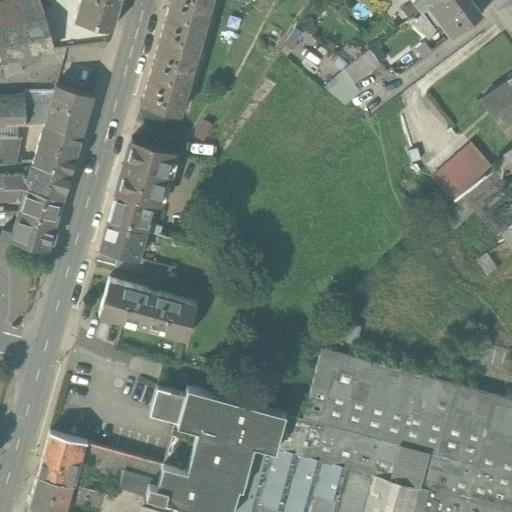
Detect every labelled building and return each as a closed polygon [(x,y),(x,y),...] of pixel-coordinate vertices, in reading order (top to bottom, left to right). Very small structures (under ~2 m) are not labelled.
[(19,0),(0,5),(0,26),(45,14),(41,0),(19,0)] [(79,0),(74,19),(112,29),(112,28),(111,28),(118,0),(79,0)] [(211,0),(169,0),(158,42),(197,53),(211,0)] [(421,10),(430,4),(427,0),(417,0),(403,11),(403,12),(393,19),(398,27),(409,20),(421,10)] [(481,15),(469,0),(435,0),(430,4),(421,10),(435,29),(442,24),(452,37),(481,15)] [(45,14),(0,26),(0,57),(1,62),(55,48),(45,14)] [(179,115),(197,53),(158,42),(141,104),(179,115)] [(326,106),(297,68),(262,109),(275,124),(281,118),(291,131),(326,106)] [(4,75),(6,80),(23,75),(22,70),(4,75)] [(511,75),(508,78),(509,80),(482,98),(501,127),(511,119),(511,75)] [(26,123),(44,123),(81,133),(92,94),(55,83),(53,92),(50,104),(25,105),(26,123)] [(25,105),(50,104),(53,92),(25,93),(25,102),(25,105)] [(25,102),(0,103),(0,124),(17,124),(26,123),(25,105),(25,102)] [(370,122),(363,113),(342,128),(349,138),(370,122)] [(44,123),(33,161),(70,172),(76,173),(87,135),(81,133),(44,123)] [(17,124),(0,124),(0,136),(17,138),(17,124)] [(17,138),(0,136),(0,162),(18,162),(19,158),(14,157),(17,138)] [(172,150),(131,138),(116,192),(153,203),(156,204),(172,150)] [(456,201),(494,164),(470,138),(432,174),(456,201)] [(511,150),(501,158),(494,164),(456,201),(442,213),(455,227),(477,207),(499,233),(511,223),(511,150)] [(2,185),(21,185),(26,186),(62,197),(70,172),(33,161),(29,178),(23,176),(24,174),(2,175),(2,185)] [(23,199),(26,186),(21,185),(2,185),(3,199),(23,199)] [(62,197),(26,186),(23,199),(19,213),(55,223),(62,197)] [(153,203),(116,192),(108,220),(145,230),(153,203)] [(55,223),(19,213),(12,233),(3,231),(1,237),(47,251),(55,223)] [(145,230),(108,220),(100,248),(120,254),(137,259),(137,257),(145,230)] [(137,257),(137,259),(120,254),(116,268),(166,281),(170,267),(137,257)] [(193,302),(110,278),(108,277),(98,314),(100,314),(183,337),(183,338),(185,338),(195,301),(193,301),(193,302)] [(340,322),(336,338),(355,343),(359,327),(340,322)] [(82,441),(49,431),(36,475),(70,485),(79,454),(82,441)]
